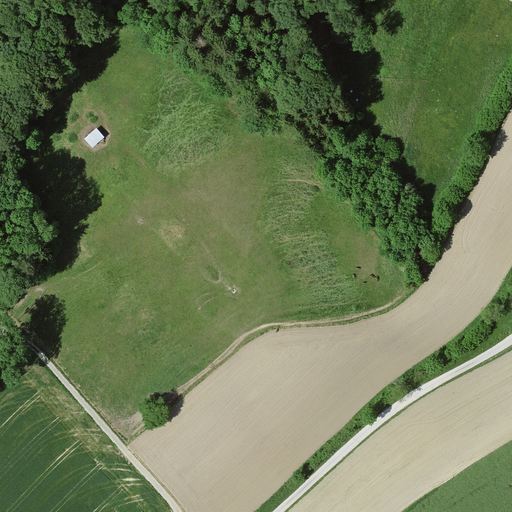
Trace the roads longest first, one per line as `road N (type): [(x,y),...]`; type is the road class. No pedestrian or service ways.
road 1 (track): [(274,511),(388,410),(511,339)]
road 2 (track): [(176,511),(41,355)]
